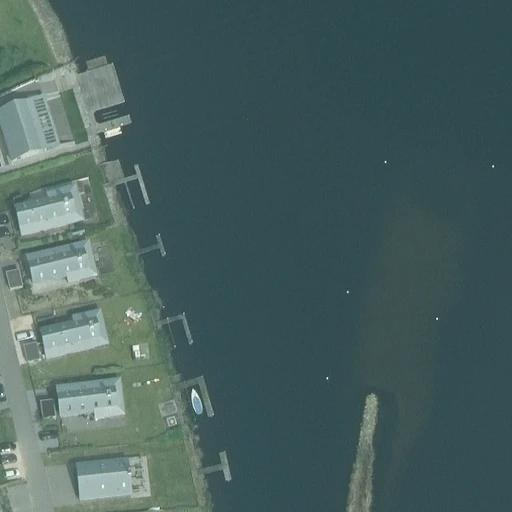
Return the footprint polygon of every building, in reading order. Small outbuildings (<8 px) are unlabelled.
[(0,113),(0,126),(11,163),(45,152),(30,104),(0,113)] [(66,206),(64,207),(61,193),(46,197),(48,203),(15,211),(21,237),(68,225),(65,212),(67,211),(66,206)] [(73,248),(27,260),(33,285),(66,278),(67,283),(81,280),(78,267),(80,266),(79,261),(77,262),(73,248)] [(18,272),(5,275),(9,291),(21,288),(18,272)] [(40,334),(46,360),(93,349),(90,335),(92,335),(91,330),(89,330),(86,317),(72,320),(73,326),(40,334)] [(27,364),(39,362),(35,345),(23,348),(27,364)] [(109,418),(105,385),(56,391),(60,418),(94,414),(95,420),(109,418)] [(52,402),(40,404),(42,421),(54,419),(52,402)] [(127,462),(76,468),(79,501),(130,495),(129,481),(130,481),(130,476),(128,476),(127,462)]
